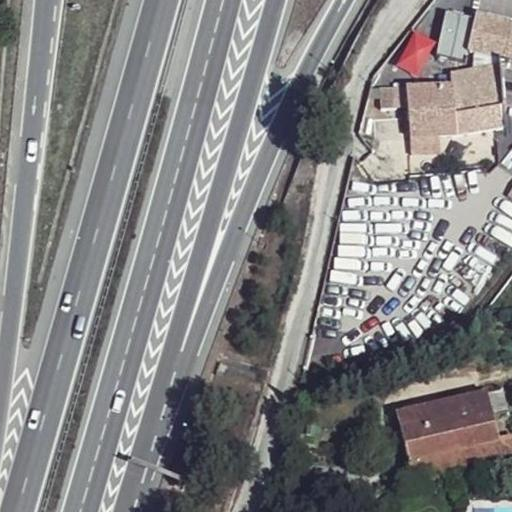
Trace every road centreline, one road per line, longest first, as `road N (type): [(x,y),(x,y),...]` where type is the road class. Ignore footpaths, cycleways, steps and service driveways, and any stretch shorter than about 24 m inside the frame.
road 1 (residential): [(253,511),(358,74),(408,0)]
road 2 (motorway): [(151,0),(3,511)]
road 3 (motorway): [(82,511),(217,0)]
road 4 (motorway): [(105,511),(193,306),(269,80)]
road 5 (motorway): [(47,0),(0,379)]
